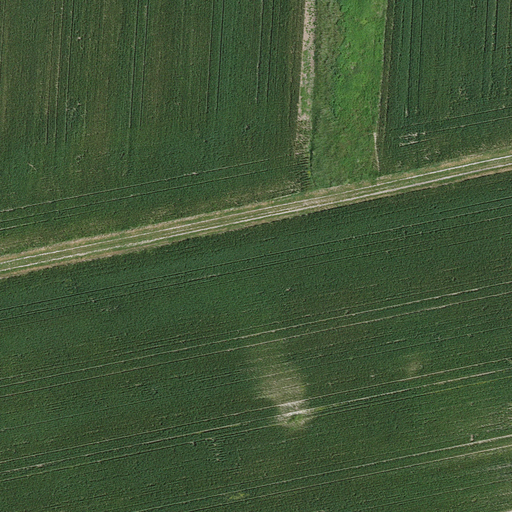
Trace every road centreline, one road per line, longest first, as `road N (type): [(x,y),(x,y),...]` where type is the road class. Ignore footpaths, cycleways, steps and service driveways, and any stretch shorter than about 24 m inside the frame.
road 1 (track): [(0,262),(511,162)]
road 2 (track): [(320,200),(332,0)]
